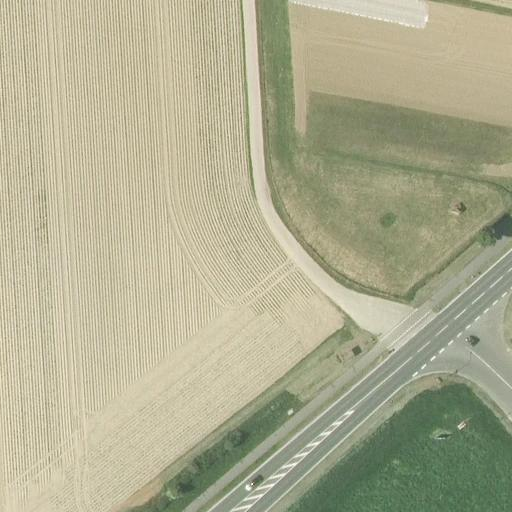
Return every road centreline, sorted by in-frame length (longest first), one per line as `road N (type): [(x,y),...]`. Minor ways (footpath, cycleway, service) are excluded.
road 1 (track): [(438,334),(350,304),(307,272),(260,200),(247,0)]
road 2 (tertiary): [(234,511),(438,334)]
